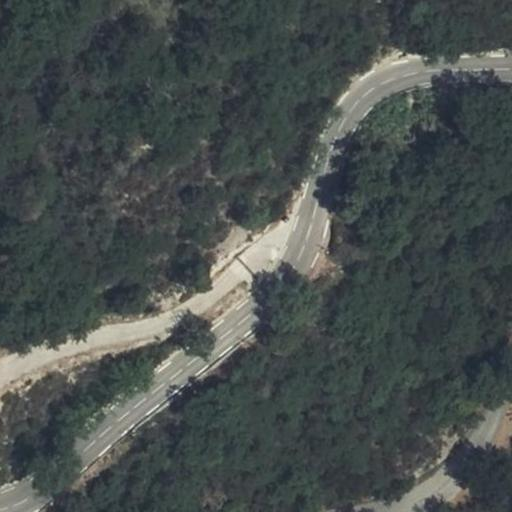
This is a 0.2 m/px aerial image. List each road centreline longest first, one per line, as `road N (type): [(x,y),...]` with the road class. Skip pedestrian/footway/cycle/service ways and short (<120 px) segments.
road 1 (secondary): [(0,508),(64,471),(260,307),(304,248)]
road 2 (unclassified): [(304,248),(275,250),(171,320),(0,373)]
road 3 (secondary): [(304,248),(356,103),(379,84),(416,73),(511,69)]
road 4 (unclassified): [(376,511),(421,499),(461,465),(511,377)]
